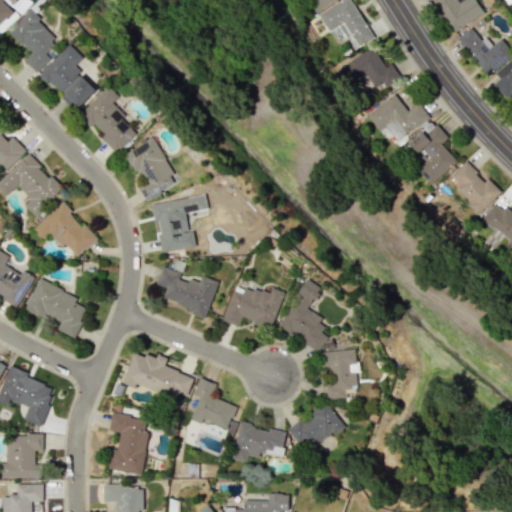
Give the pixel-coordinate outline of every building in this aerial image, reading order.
[(0,0),(0,24),(14,10),(20,15),(32,2),(30,0),(0,0)] [(311,0),(316,9),(334,0),(311,0)] [(341,0),(318,13),(329,32),(341,25),(354,49),(373,38),(351,0),(341,0)] [(431,0),(453,32),(483,12),(475,0),(431,0)] [(23,60),(36,73),(51,58),(44,52),(58,39),(30,10),(8,31),(30,53),(23,60)] [(486,76),(511,56),(511,53),(500,39),(492,45),(485,37),(480,40),(470,27),(457,37),(486,76)] [(96,89),(73,67),(82,57),(69,43),(39,73),(76,109),(96,89)] [(368,75),(375,88),(383,83),(385,87),(400,79),(392,63),(385,67),(374,47),(341,65),(352,85),(368,75)] [(136,133),(123,120),(127,117),(112,102),(118,96),(108,86),(80,113),(102,135),(101,137),(116,152),(136,133)] [(429,118),(418,103),(408,110),(395,93),(367,114),(380,131),(387,126),(398,141),(429,118)] [(431,184),(457,160),(441,143),(447,137),(432,121),(411,141),(428,159),(417,169),(431,184)] [(0,173),(1,175),(26,150),(11,136),(9,139),(0,131),(0,173)] [(145,200),(179,183),(155,137),(126,152),(142,183),(137,185),(145,200)] [(16,184),(30,198),(24,205),(35,216),(62,188),(27,154),(0,181),(0,191),(5,196),(16,184)] [(472,202),(468,206),(478,215),(501,191),(488,178),(485,181),(464,161),(450,176),(459,184),(456,187),(472,202)] [(205,193),(151,204),(154,221),(158,220),(161,233),(157,233),(161,253),(197,246),(193,230),(188,231),(185,212),(208,208),(205,193)] [(76,256),(95,239),(61,202),(32,228),(42,239),(49,233),(61,247),(65,244),(76,256)] [(481,220),(511,242),(511,210),(505,205),(502,209),(493,203),(481,220)] [(0,296),(17,306),(34,276),(22,269),(20,274),(4,265),(9,256),(0,250),(0,296)] [(206,315),(218,281),(201,275),(199,282),(189,278),(188,282),(178,279),(180,272),(162,265),(155,284),(165,287),(161,299),(206,315)] [(278,327),(320,351),(328,336),(321,332),(327,321),(309,311),(322,287),(306,278),(278,327)] [(25,308),(59,323),(56,330),(74,337),(86,309),(75,304),(78,296),(38,279),(25,308)] [(285,292),(272,287),(270,295),(235,283),(222,321),(238,326),(241,318),(272,328),(285,292)] [(322,351),(323,367),(331,366),(331,380),(325,380),(326,398),(346,397),(345,388),(358,388),(356,350),(322,351)] [(193,376),(165,366),(167,359),(147,352),(145,356),(133,352),(122,383),(134,387),(135,384),(185,401),(193,376)] [(40,426),(55,385),(8,368),(0,389),(0,401),(8,405),(10,400),(27,406),(23,419),(40,426)] [(215,383),(198,377),(192,395),(198,397),(190,419),(201,423),(202,420),(227,429),(236,405),(210,396),(215,383)] [(325,401),(288,430),(305,452),(332,431),(335,435),(345,426),(325,401)] [(107,469),(141,474),(147,432),(143,431),(145,418),(111,413),(108,430),(119,432),(116,449),(110,448),(107,469)] [(231,458),(247,462),(248,456),(259,457),(260,452),(282,457),(286,432),(238,423),(231,458)] [(42,433),(6,434),(6,463),(1,463),(2,478),(42,477),(41,461),(35,461),(35,450),(42,450),(42,433)] [(32,511),(33,501),(42,501),(42,484),(16,484),(17,495),(3,495),(2,511),(32,511)] [(115,511),(137,511),(138,509),(143,509),(143,486),(102,486),(102,501),(116,501),(115,511)] [(243,500),(243,508),(225,507),(224,511),(281,511),(282,511),(288,511),(288,493),(267,493),(267,500),(243,500)]
